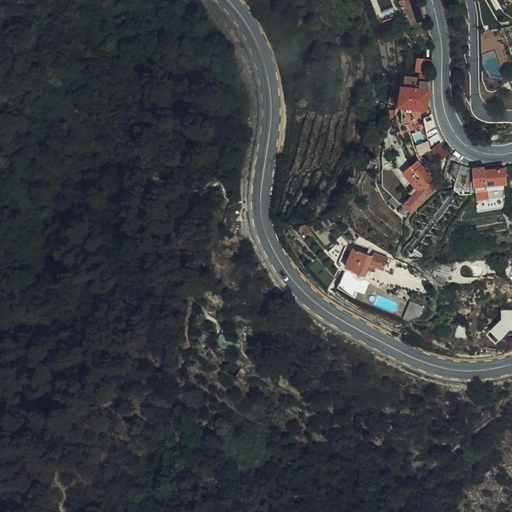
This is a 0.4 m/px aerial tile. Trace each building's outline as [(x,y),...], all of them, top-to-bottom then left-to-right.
[(416,0),(401,0),(403,2),(407,18),(411,18),(421,16),(416,0)] [(424,25),(421,16),(411,18),(412,23),(409,24),(410,28),(411,31),(415,30),(422,29),(424,28),(424,25)] [(422,85),(423,74),(418,74),(419,71),(413,71),(413,72),(412,83),(398,81),(395,97),(395,98),(403,99),(415,101),(420,102),(421,96),(421,91),(422,85)] [(436,156),(445,147),(437,138),(428,145),(436,156)] [(415,158),(409,163),(413,169),(415,171),(414,172),(420,180),(425,176),(424,175),(420,171),(423,168),(415,158)] [(480,161),(468,162),(468,165),(470,180),(480,179),(483,178),(481,164),(480,162),(480,161)] [(399,199),(406,205),(413,199),(419,193),(427,186),(431,183),(425,176),(420,180),(414,172),(415,171),(413,169),(409,163),(407,162),(399,168),(398,169),(400,172),(408,180),(412,184),(411,186),(404,192),(398,198),(399,199)] [(481,164),(483,178),(491,177),(498,176),(500,176),(498,162),(496,162),(488,163),(481,164)] [(480,179),(470,180),(471,187),(472,195),(485,192),(497,190),(499,189),(498,182),(498,181),(498,176),(491,177),(483,178),(480,179)] [(365,276),(366,274),(371,260),(378,263),(381,256),(383,251),(368,246),(367,249),(355,244),(349,242),(348,242),(344,252),(340,263),(350,267),(349,269),(350,270),(361,275),(365,276)] [(340,263),(344,252),(334,248),(331,256),(337,258),(336,258),(335,261),(339,263),(340,263)] [(410,300),(405,318),(419,321),(424,304),(410,300)] [(498,304),(497,320),(511,320),(511,302),(504,302),(504,304),(498,304)] [(223,354),(218,363),(219,364),(231,370),(232,367),(236,360),(231,358),(225,355),(223,354)]
